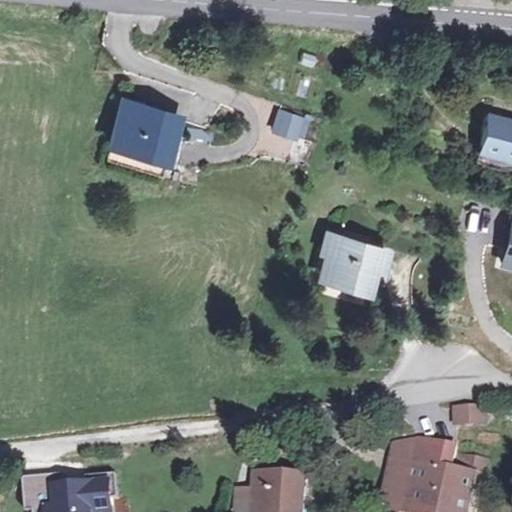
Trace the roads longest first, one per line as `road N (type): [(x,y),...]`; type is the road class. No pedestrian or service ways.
road 1 (unclassified): [(511,387),(12,450)]
road 2 (secondary): [(511,27),(157,0)]
